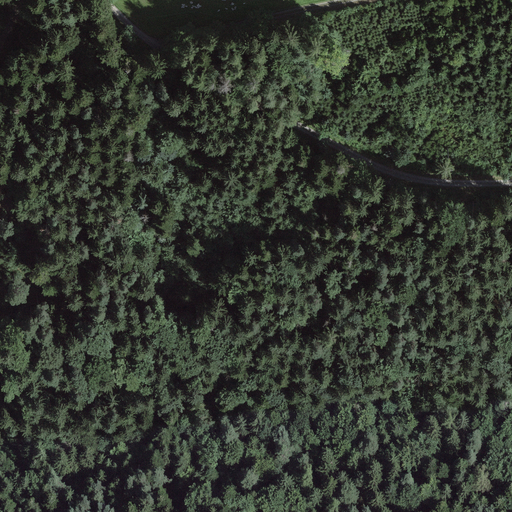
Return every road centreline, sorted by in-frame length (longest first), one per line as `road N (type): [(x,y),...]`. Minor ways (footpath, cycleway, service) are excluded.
road 1 (track): [(90,0),(171,57),(388,170),(511,180)]
road 2 (track): [(153,44),(355,0)]
